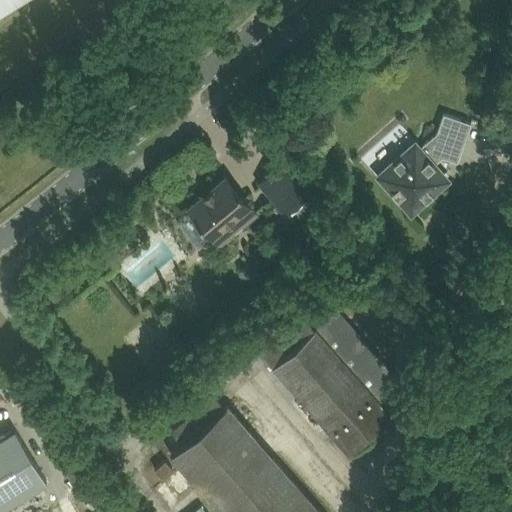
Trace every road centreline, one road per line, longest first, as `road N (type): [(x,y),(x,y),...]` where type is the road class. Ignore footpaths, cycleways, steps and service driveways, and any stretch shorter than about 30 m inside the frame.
road 1 (tertiary): [(0,240),(289,0)]
road 2 (unclassified): [(388,511),(511,157)]
